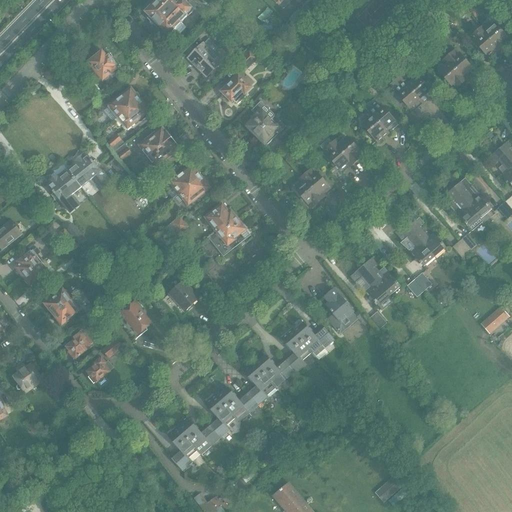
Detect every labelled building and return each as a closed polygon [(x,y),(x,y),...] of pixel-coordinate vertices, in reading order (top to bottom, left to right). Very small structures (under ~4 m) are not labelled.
[(182,24),(181,24),(157,0),(156,0),(152,4),(151,7),(147,11),(147,14),(149,17),(146,19),(158,31),(161,28),(169,36),(175,30),(180,35),(186,28),(182,24)] [(157,0),(181,24),(182,24),(193,13),(185,4),(187,1),(186,0),(157,0)] [(291,0),(284,0),(279,5),(287,13),(296,4),(291,0)] [(217,23),(225,15),(221,10),(212,19),(217,23)] [(304,49),(317,35),(307,25),(293,39),(304,49)] [(494,26),(485,34),(496,48),(500,52),(510,43),(494,26)] [(481,30),(471,39),(487,56),(496,48),(485,34),(481,30)] [(213,53),(218,48),(209,39),(204,44),(204,43),(188,59),(198,68),(213,53)] [(370,53),(364,46),(359,51),(365,57),(370,53)] [(257,59),(249,51),(238,62),(245,70),(257,59)] [(381,61),(384,58),(378,51),(375,54),(381,61)] [(461,77),(471,69),(456,52),(446,60),(449,64),(461,78),(465,82),(461,77)] [(213,53),(198,68),(207,78),(222,62),(213,53)] [(113,80),(118,75),(114,70),(116,68),(109,59),(107,61),(102,55),(98,58),(93,57),(89,61),(89,65),(89,66),(103,83),(110,77),(113,80)] [(316,68),(310,63),(302,73),(308,78),(316,68)] [(455,90),(465,82),(461,78),(449,64),(439,73),(455,90)] [(251,89),(256,85),(244,74),(223,95),(225,97),(223,99),(229,105),(231,103),(233,105),(235,104),(238,107),(248,97),(247,96),(252,91),(251,89)] [(432,97),(417,79),(407,88),(404,84),(403,84),(407,88),(419,102),(423,106),(432,97)] [(407,88),(403,84),(400,80),(391,89),(394,92),(409,111),(419,102),(407,88)] [(343,87),(337,92),(342,97),(347,92),(343,87)] [(112,105),(104,111),(113,122),(118,118),(118,119),(118,120),(140,103),(140,102),(139,101),(140,100),(140,98),(138,95),(136,95),(135,95),(134,95),(131,91),(126,95),(112,105)] [(140,103),(118,120),(124,126),(122,128),(126,132),(131,128),(132,129),(145,119),(144,118),(149,114),(145,109),(147,108),(143,102),(141,104),(140,103)] [(247,125),(246,126),(256,136),(272,120),(276,116),(270,111),(270,110),(270,108),(267,106),(263,105),(259,102),(249,111),(254,116),(246,124),(247,125)] [(384,133),(394,124),(379,106),(369,114),(372,118),(384,133),(388,137),(388,136),(384,133)] [(378,145),(388,137),(384,133),(372,118),(363,127),(378,145)] [(272,120),(256,136),(266,146),(277,135),(278,136),(283,131),(283,130),(286,127),(281,122),(277,125),(272,120)] [(94,129),(99,134),(103,131),(98,126),(94,129)] [(149,158),(171,141),(170,141),(170,140),(171,139),(170,138),(170,136),(168,134),(167,134),(167,133),(165,133),(162,130),(157,134),(156,134),(143,144),(144,145),(139,148),(143,153),(144,152),(149,158)] [(122,141),(117,135),(108,143),(113,148),(122,141)] [(334,144),(329,139),(320,147),(325,153),(323,154),(339,171),(349,164),(352,168),(353,167),(334,144)] [(174,157),(179,152),(176,147),(178,146),(174,140),(172,142),(171,141),(149,158),(154,164),(152,165),(156,170),(161,167),(162,167),(174,157)] [(334,144),(353,167),(363,158),(347,140),(338,149),(334,144)] [(500,150),(500,151),(511,164),(511,145),(509,142),(500,150)] [(114,153),(117,157),(118,156),(122,161),(132,154),(125,144),(114,153)] [(500,150),(489,159),(494,165),(499,162),(503,167),(499,170),(503,175),(502,176),(511,187),(511,164),(500,151),(500,150)] [(76,165),(67,172),(82,189),(82,190),(91,182),(99,192),(109,184),(104,177),(87,156),(85,158),(83,156),(74,163),(76,165)] [(175,167),(172,163),(164,169),(168,173),(175,167)] [(174,182),(169,186),(173,191),(175,190),(179,196),(180,196),(201,179),(200,178),(201,177),(200,176),(200,174),(199,172),(197,172),(197,171),(195,172),(192,168),(187,172),(186,172),(173,182),(174,182)] [(49,186),(46,188),(63,208),(67,205),(70,209),(77,203),(73,198),(72,197),(82,190),(82,189),(67,172),(66,173),(65,172),(58,177),(58,178),(53,182),(52,180),(47,183),(49,186)] [(318,198),(328,188),(312,172),(302,180),(306,184),(305,184),(322,202),(318,198)] [(151,175),(140,184),(144,190),(150,185),(155,181),(151,175)] [(180,196),(174,201),(179,208),(185,204),(188,209),(192,206),(205,196),(211,191),(207,186),(209,185),(205,179),(203,181),(201,179),(180,196)] [(465,180),(454,189),(480,220),(482,223),(484,224),(489,219),(489,218),(494,214),(466,180),(465,180)] [(312,210),(322,202),(305,184),(296,192),(312,210)] [(150,185),(144,190),(150,197),(156,193),(150,185)] [(14,202),(15,201),(22,196),(16,188),(8,195),(14,202)] [(454,189),(443,199),(456,215),(469,229),(471,232),(482,223),(480,220),(454,189)] [(15,201),(16,201),(20,206),(28,200),(23,194),(22,196),(15,201)] [(508,220),(511,216),(511,209),(506,202),(498,209),(508,220)] [(209,239),(234,218),(232,214),(229,217),(221,207),(206,220),(207,222),(207,223),(209,226),(211,227),(215,232),(208,238),(209,239)] [(176,230),(185,223),(181,217),(171,225),(176,230)] [(246,231),(245,232),(234,218),(209,239),(224,257),(251,236),(246,231)] [(419,219),(409,228),(435,258),(446,249),(434,235),(429,239),(420,229),(424,225),(419,219)] [(22,236),(16,229),(11,223),(0,231),(0,249),(2,252),(22,236)] [(66,229),(74,239),(79,246),(86,240),(73,223),(66,229)] [(180,235),(189,227),(185,223),(176,230),(180,235)] [(409,228),(398,237),(403,243),(400,245),(409,253),(410,252),(412,254),(411,254),(423,268),(435,258),(409,228)] [(74,239),(66,229),(65,229),(59,234),(66,243),(67,242),(68,244),(74,239)] [(460,241),(470,253),(478,246),(468,234),(460,241)] [(79,246),(74,239),(68,244),(73,250),(79,246)] [(463,259),(470,253),(460,241),(453,248),(463,259)] [(20,267),(17,269),(24,278),(25,278),(40,266),(44,263),(39,255),(41,253),(38,250),(33,253),(19,264),(20,265),(19,267),(20,267)] [(384,268),(379,272),(375,268),(379,264),(374,259),(363,268),(389,297),(400,288),(388,274),(389,273),(384,268)] [(40,266),(25,278),(31,287),(33,284),(34,285),(35,284),(37,286),(51,275),(47,270),(45,271),(40,266)] [(377,307),(389,297),(363,268),(353,277),(358,283),(362,279),(371,289),(366,293),(377,307)] [(203,270),(194,277),(205,291),(214,283),(203,270)] [(415,280),(425,292),(432,285),(422,273),(415,280)] [(417,298),(425,292),(415,280),(407,287),(417,298)] [(192,306),(198,300),(191,293),(192,291),(184,282),(165,298),(183,318),(194,308),(192,306)] [(335,289),(325,298),(329,303),(326,306),(334,315),(327,321),(339,335),(357,320),(352,314),(354,313),(339,296),(340,295),(335,289)] [(46,305),(45,307),(49,312),(51,311),(54,316),(74,300),(77,297),(77,296),(73,299),(67,292),(64,291),(45,304),(46,305)] [(74,300),(54,316),(56,319),(55,320),(60,327),(62,326),(81,312),(80,311),(80,309),(80,308),(87,302),(81,294),(77,297),(74,300)] [(148,330),(146,328),(151,324),(141,313),(140,311),(141,310),(135,303),(122,314),(118,318),(124,325),(136,340),(148,330)] [(489,334),(508,317),(501,308),(481,325),(489,334)] [(360,319),(364,316),(359,311),(356,314),(360,319)] [(388,324),(377,312),(370,319),(380,331),(388,324)] [(292,330),(315,357),(334,341),(322,327),(313,334),(303,323),(293,331),(292,330)] [(315,357),(292,330),(282,338),(293,351),(284,359),(296,373),(306,365),(300,358),(309,350),(315,357)] [(76,343),(68,349),(70,353),(68,355),(74,361),(91,348),(85,340),(87,339),(81,332),(73,339),(76,343)] [(108,356),(122,345),(117,339),(103,350),(108,356)] [(277,390),(296,373),(284,359),(275,367),(266,356),(256,364),(254,362),(277,390)] [(100,387),(108,381),(104,377),(110,372),(110,371),(113,368),(108,362),(107,364),(102,358),(94,364),(96,366),(87,372),(90,376),(88,378),(94,385),(96,383),(97,383),(100,387)] [(277,390),(254,362),(244,371),(255,384),(246,392),(258,406),(268,398),(262,391),(271,383),(277,390)] [(11,377),(16,384),(21,392),(40,380),(35,373),(39,370),(35,364),(30,367),(29,365),(11,377)] [(258,406),(246,392),(237,399),(228,388),(218,397),(216,394),(216,395),(239,422),(258,406)] [(239,423),(239,422),(216,395),(206,404),(217,416),(208,424),(220,439),(230,430),(224,423),(233,416),(239,423)] [(220,439),(208,424),(199,432),(190,421),(180,430),(178,427),(201,455),(220,439)] [(201,455),(178,427),(168,436),(179,449),(170,457),(182,471),(192,463),(186,456),(195,448),(201,455)] [(384,502),(395,493),(402,487),(395,478),(377,493),(384,502)] [(309,511),(287,485),(273,496),(272,497),(283,511),(309,511)] [(199,511),(222,511),(219,508),(221,507),(214,498),(198,510),(199,511)]
